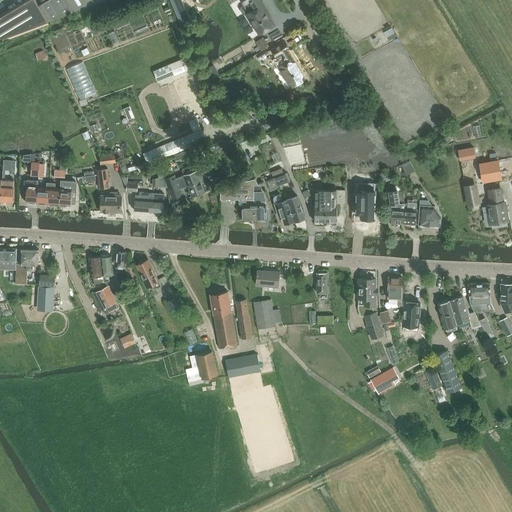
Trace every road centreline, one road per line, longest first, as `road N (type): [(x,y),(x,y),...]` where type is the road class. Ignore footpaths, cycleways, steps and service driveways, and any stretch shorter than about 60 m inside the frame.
road 1 (residential): [(511,270),(0,234)]
road 2 (track): [(426,480),(387,426),(306,369),(270,330),(217,353),(174,247)]
road 3 (track): [(263,511),(399,442)]
